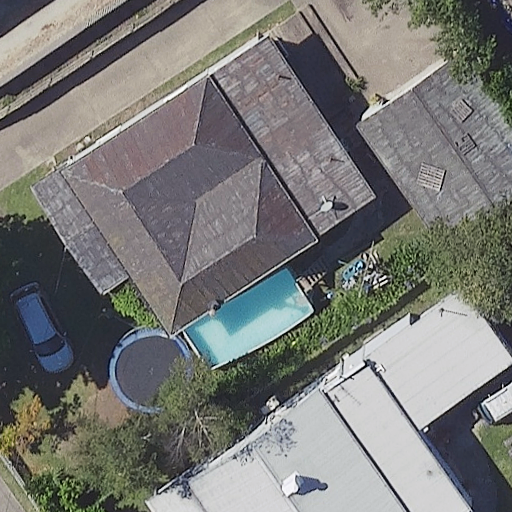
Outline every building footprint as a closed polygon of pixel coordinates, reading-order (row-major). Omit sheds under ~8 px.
[(390,183),(279,25),(41,191),(110,288),(139,268),(182,329),(390,183)] [(511,93),(475,40),(365,117),(454,243),(511,202),(511,93)] [(511,363),(511,331),(479,284),(380,353),(429,422),(511,363)] [(429,422),(380,353),(334,386),(423,511),(488,511),(491,510),(429,422)] [(423,511),(334,386),(329,378),(161,495),(173,511),(423,511)]
